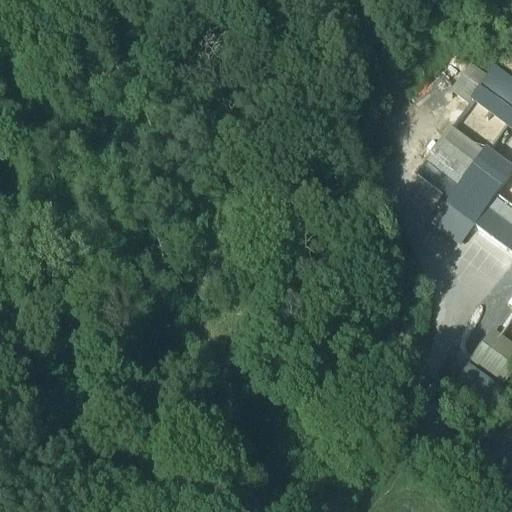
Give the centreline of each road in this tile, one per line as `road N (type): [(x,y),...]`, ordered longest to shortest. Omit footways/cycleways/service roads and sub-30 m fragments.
road 1 (track): [(344,179),(389,341),(409,380)]
road 2 (track): [(449,0),(341,124)]
road 3 (track): [(409,380),(502,511)]
road 4 (track): [(409,380),(398,389),(377,487),(357,511)]
